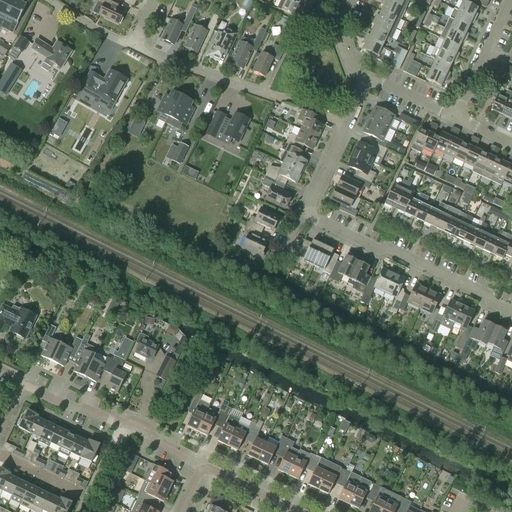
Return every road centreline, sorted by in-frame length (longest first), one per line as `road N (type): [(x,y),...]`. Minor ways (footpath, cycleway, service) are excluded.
road 1 (residential): [(304,214),(464,282),(511,312)]
road 2 (residential): [(201,468),(136,422),(125,426),(79,411),(23,384)]
road 3 (residential): [(270,94),(132,47)]
road 4 (residential): [(364,82),(304,214)]
road 5 (residential): [(456,119),(511,0)]
